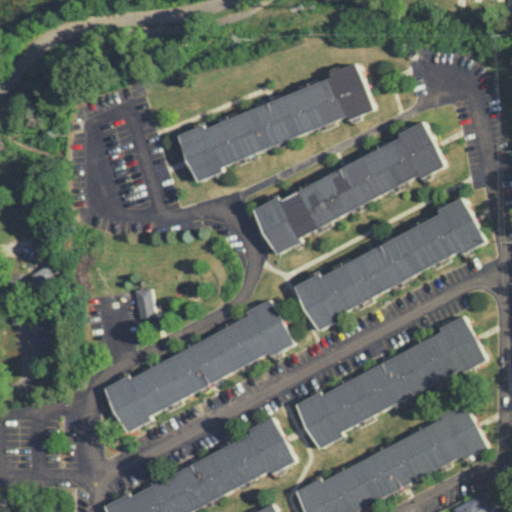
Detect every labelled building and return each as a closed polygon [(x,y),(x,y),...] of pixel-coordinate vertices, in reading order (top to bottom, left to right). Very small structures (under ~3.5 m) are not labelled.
[(184,132),(358,62),(378,107),(202,180),(184,132)] [(260,208),(428,121),(450,163),(283,253),(260,208)] [(300,283),(466,196),(490,239),(323,330),(300,283)] [(60,279),(54,265),(31,274),(36,288),(60,279)] [(142,316),(159,316),(157,287),(141,288),(142,316)] [(107,386),(275,297),(300,343),(130,430),(107,386)] [(300,403),(467,315),(491,359),(323,447),(300,403)] [(59,326),(31,326),(31,354),(45,354),(45,349),(59,349),(59,326)] [(312,511),(300,488),(472,404),(492,445),(364,511),(312,511)] [(114,511),(111,505),(275,415),(299,459),(201,511),(114,511)] [(456,506),(458,511),(497,511),(501,510),(490,489),(456,506)] [(281,511),(276,501),(255,511),(281,511)]
